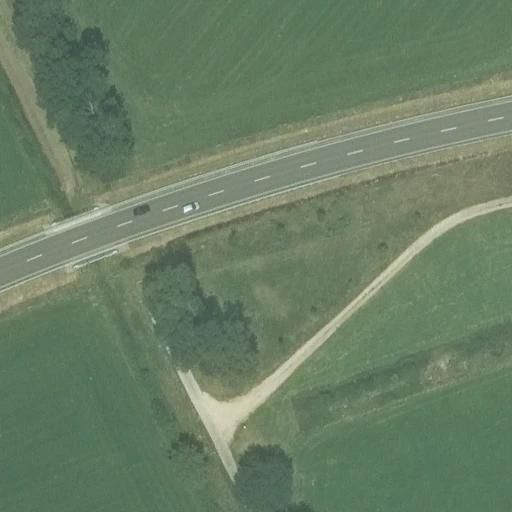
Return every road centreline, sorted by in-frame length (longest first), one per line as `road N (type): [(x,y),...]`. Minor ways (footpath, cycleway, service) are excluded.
road 1 (primary): [(0,275),(211,194),(511,116)]
road 2 (track): [(218,432),(439,225),(511,202)]
